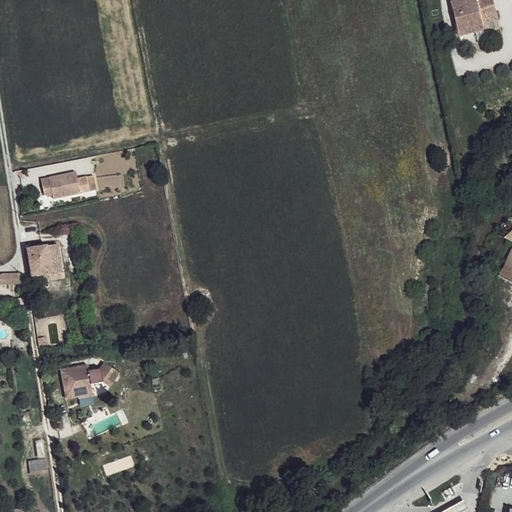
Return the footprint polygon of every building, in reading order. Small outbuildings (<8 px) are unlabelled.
[(476,0),(460,0),(452,2),(459,37),(484,30),(483,23),(476,0)] [(476,0),(483,23),(498,20),(492,0),(476,0)] [(484,30),(459,37),(462,46),(486,39),(484,30)] [(74,170),(39,176),(41,185),(47,184),(48,190),(49,196),(87,189),(84,174),(75,175),(74,170)] [(57,246),(29,250),(33,276),(61,272),(57,246)] [(511,252),(501,275),(511,281),(511,252)] [(20,274),(3,273),(0,275),(0,283),(22,282),(20,274)] [(206,296),(196,298),(198,307),(207,305),(206,296)] [(88,366),(65,369),(67,378),(68,386),(64,387),(66,398),(77,396),(76,392),(74,380),(90,377),(91,384),(101,381),(109,387),(118,373),(103,363),(99,369),(88,371),(88,366)] [(77,396),(78,398),(93,395),(91,389),(76,392),(77,396)] [(28,461),(30,474),(47,471),(45,458),(28,461)] [(471,511),(469,508),(465,501),(445,511),(471,511)]
